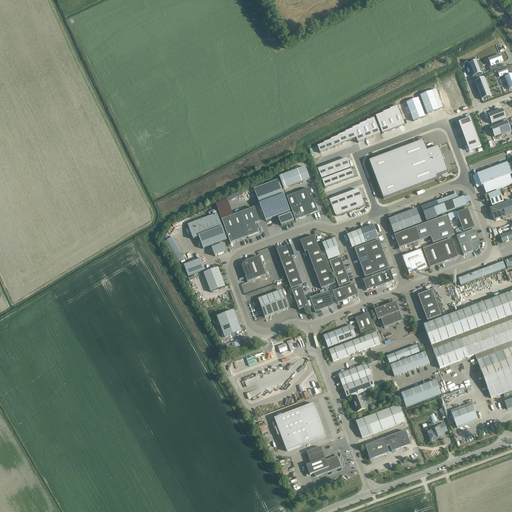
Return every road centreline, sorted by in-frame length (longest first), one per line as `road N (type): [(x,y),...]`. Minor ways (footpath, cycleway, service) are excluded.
road 1 (unclassified): [(324,227),(240,252),(230,264),(250,326),(308,326)]
road 2 (unclassified): [(445,120),(360,154),(376,213)]
road 3 (secondary): [(372,493),(511,439)]
road 4 (unclassified): [(325,372),(372,493)]
